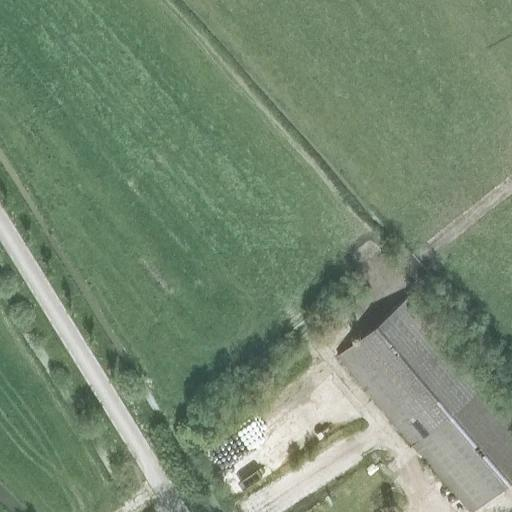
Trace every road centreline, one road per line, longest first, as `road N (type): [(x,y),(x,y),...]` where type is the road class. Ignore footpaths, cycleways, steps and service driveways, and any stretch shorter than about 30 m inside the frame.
road 1 (unclassified): [(178,511),(0,220)]
road 2 (track): [(316,353),(511,185)]
